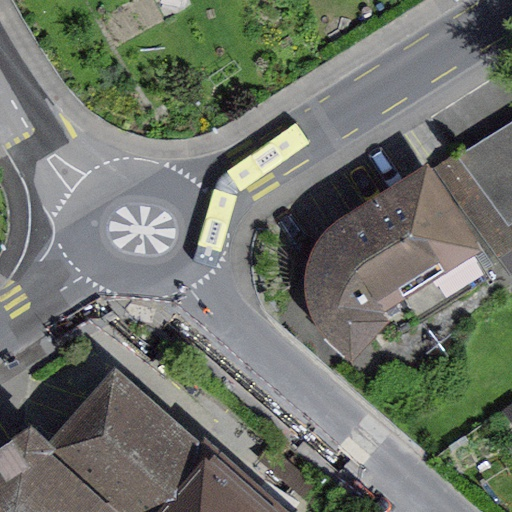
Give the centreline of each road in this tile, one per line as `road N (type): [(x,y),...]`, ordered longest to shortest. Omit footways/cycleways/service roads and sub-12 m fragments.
road 1 (tertiary): [(511,3),(143,228)]
road 2 (tertiary): [(143,228),(446,511)]
road 3 (tertiary): [(0,81),(46,141),(143,228)]
road 4 (tertiary): [(143,228),(0,326)]
